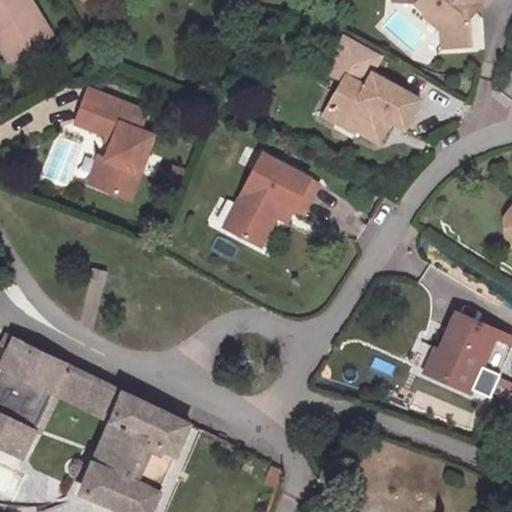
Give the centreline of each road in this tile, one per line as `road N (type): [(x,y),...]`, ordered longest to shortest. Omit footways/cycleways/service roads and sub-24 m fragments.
road 1 (residential): [(287,346),(326,329),(432,173),(480,139),(511,132)]
road 2 (unclassified): [(204,372),(148,378),(55,330),(0,274)]
road 3 (residential): [(204,372),(213,392),(232,405),(254,406),(286,383),(287,346)]
road 4 (unknown): [(401,219),(511,281)]
road 5 (residential): [(287,346),(261,322),(225,325),(204,354),(204,372)]
